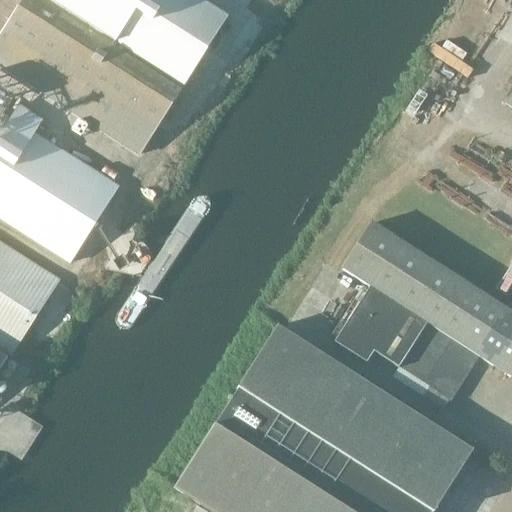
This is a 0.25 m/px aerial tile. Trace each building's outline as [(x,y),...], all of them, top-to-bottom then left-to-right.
[(21,0),(0,34),(0,69),(137,157),(224,20),(192,0),(21,0)] [(8,122),(0,116),(0,220),(68,264),(115,190),(32,137),(40,124),(16,109),(12,115),(8,122)] [(442,143),(434,152),(453,170),(461,161),(442,143)] [(458,219),(454,228),(485,243),(489,234),(458,219)] [(511,373),(511,314),(370,224),(340,270),(367,288),(333,343),(365,364),(373,353),(447,401),(475,356),(509,378),(511,373)] [(19,340),(46,298),(58,280),(0,242),(0,350),(10,356),(19,340)] [(430,511),(437,501),(468,452),(274,329),(235,391),(235,392),(213,428),(212,427),(172,490),(207,511),(430,511)] [(379,376),(411,395),(417,384),(385,365),(379,376)] [(0,399),(11,383),(0,375),(0,399)]
